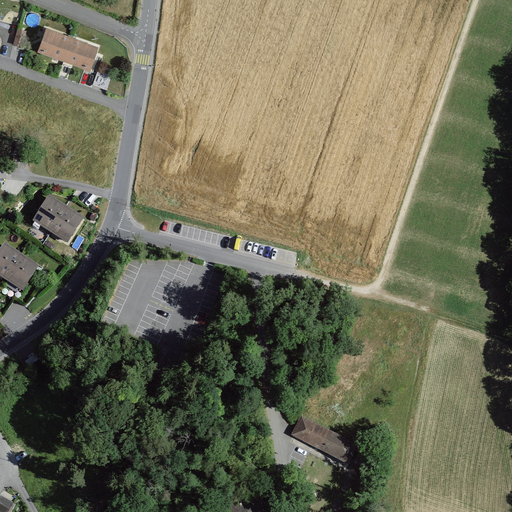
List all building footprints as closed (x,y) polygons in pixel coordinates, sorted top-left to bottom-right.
[(26,31),(17,29),(13,44),(22,46),(26,31)] [(94,48),(44,30),(37,51),(87,68),(94,48)] [(49,194),(33,219),(67,241),(83,217),(49,194)] [(5,242),(0,249),(0,273),(23,288),(39,264),(5,242)] [(309,419),(299,438),(350,465),(360,447),(309,419)] [(1,494),(0,495),(0,509),(4,511),(7,511),(14,500),(1,494)] [(231,510),(231,511),(268,511),(268,508),(260,499),(249,496),(238,500),(231,510)]
